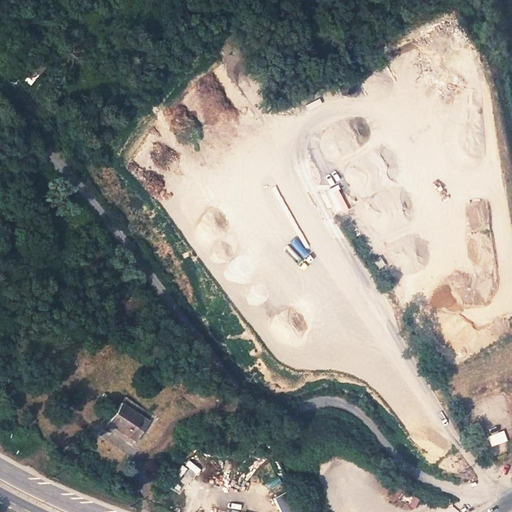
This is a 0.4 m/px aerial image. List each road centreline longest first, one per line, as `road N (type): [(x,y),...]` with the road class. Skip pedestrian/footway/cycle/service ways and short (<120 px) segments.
road 1 (residential): [(0,107),(69,173),(252,409),(276,418),(338,401),(414,473),(465,490),(492,487),(507,505)]
road 2 (track): [(252,409),(221,405),(182,414),(142,451),(123,449),(76,414),(33,451),(15,479)]
